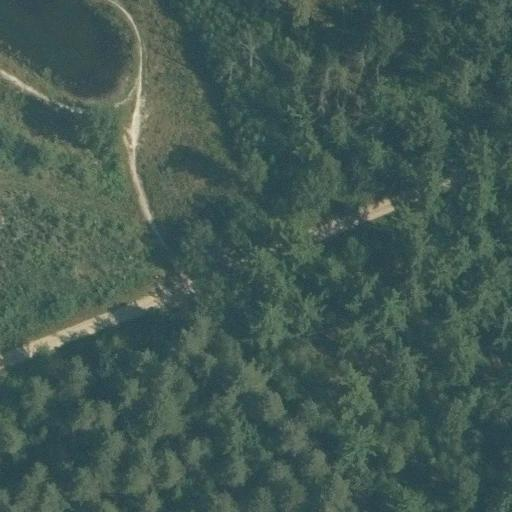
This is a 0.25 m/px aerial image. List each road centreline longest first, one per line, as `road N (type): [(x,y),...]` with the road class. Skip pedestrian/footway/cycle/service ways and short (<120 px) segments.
road 1 (track): [(511,153),(176,288)]
road 2 (track): [(176,288),(362,511)]
road 3 (track): [(176,288),(0,359)]
road 4 (track): [(127,214),(70,188),(0,176)]
